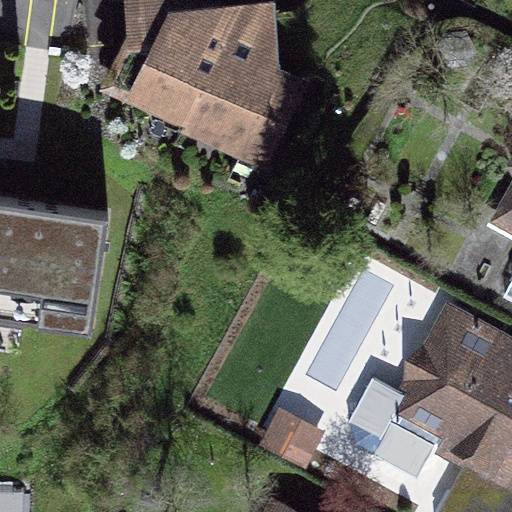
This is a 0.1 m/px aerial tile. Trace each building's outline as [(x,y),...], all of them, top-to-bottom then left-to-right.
[(220,50),(216,8),(188,10),(187,0),(130,0),(131,48),(108,88),(184,121),(220,50)] [(220,50),(184,121),(270,158),(304,80),(264,64),(259,5),(216,8),(220,50)] [(511,190),(500,213),(511,219),(511,190)] [(0,318),(96,331),(112,208),(0,193),(0,318)] [(511,473),(511,348),(452,315),(399,410),(511,473)]
